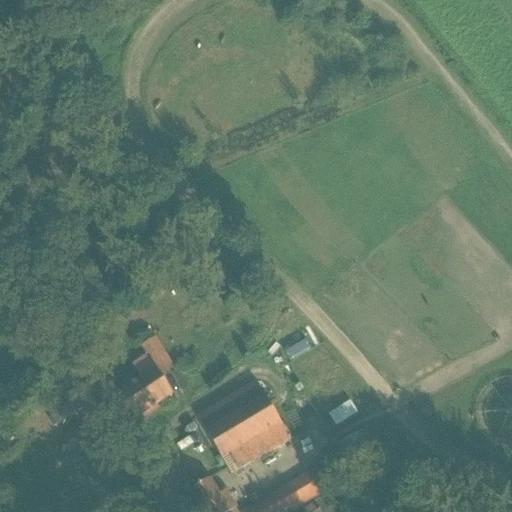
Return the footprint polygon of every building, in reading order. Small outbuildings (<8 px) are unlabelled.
[(154,339),(141,348),(161,377),(174,369),(154,339)] [(274,364),(298,359),(295,342),(271,347),(274,364)] [(115,391),(135,422),(173,397),(145,357),(131,366),(138,376),(115,391)] [(252,386),(213,408),(196,419),(230,476),(286,443),(252,386)] [(42,424),(65,412),(55,394),(32,406),(42,424)] [(357,415),(350,403),(328,416),(335,427),(357,415)] [(327,465),(318,470),(247,511),(236,511),(224,493),(219,496),(209,481),(189,493),(201,511),(291,511),(330,490),(328,487),(379,459),(364,431),(334,449),(339,456),(337,458),(332,450),(322,456),(327,465)] [(330,511),(322,497),(299,511),(330,511)]
